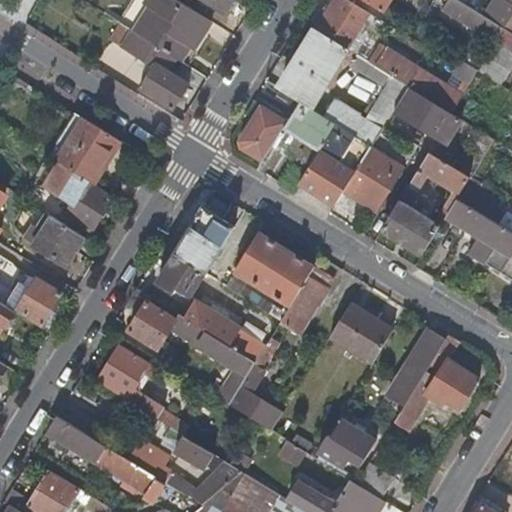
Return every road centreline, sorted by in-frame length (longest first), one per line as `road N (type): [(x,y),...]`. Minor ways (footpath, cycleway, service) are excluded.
road 1 (residential): [(511,353),(194,153)]
road 2 (residential): [(194,153),(0,465)]
road 3 (residential): [(194,153),(0,28)]
road 4 (residential): [(289,0),(194,153)]
road 5 (residential): [(511,398),(442,511)]
